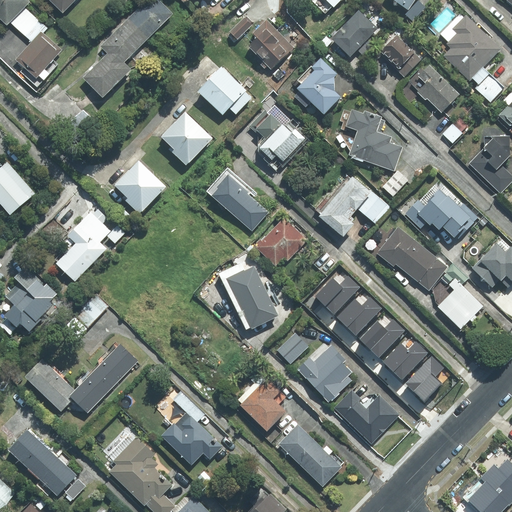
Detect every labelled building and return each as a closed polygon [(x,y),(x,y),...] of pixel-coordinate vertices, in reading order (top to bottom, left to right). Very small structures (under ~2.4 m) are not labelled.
[(34,42),(18,59),(41,79),(66,51),(46,33),(51,28),(28,7),(34,1),(32,0),(0,0),(0,14),(4,18),(12,25),(14,24),(34,42)] [(80,0),(56,0),(67,12),(80,0)] [(135,68),(130,60),(177,15),(160,0),(144,0),(102,45),(110,52),(86,78),(107,98),(135,68)] [(427,2),(423,0),(397,0),(410,8),(420,14),(427,2)] [(508,89),(494,73),(487,66),(504,50),(478,22),(477,23),(457,1),(426,29),(446,51),(472,79),(479,87),(493,103),(508,89)] [(366,12),(335,38),(352,58),(382,32),(366,12)] [(291,56),(288,53),(296,46),(271,18),(255,32),(261,39),(254,45),(275,70),(291,56)] [(401,32),(381,51),(406,76),(425,56),(401,32)] [(346,97),(340,90),(340,76),(342,73),(329,60),(320,67),(322,70),(304,86),(306,89),(298,96),(308,107),(316,100),(328,113),(346,97)] [(427,100),(430,98),(444,112),(463,94),(437,68),(433,63),(412,84),(427,100)] [(201,89),(226,115),(231,110),(236,115),(255,97),(225,66),(201,89)] [(511,105),(503,115),(511,123),(511,93),(506,99),(511,104),(511,105)] [(311,137),(291,117),(275,101),(252,124),(268,140),(263,145),(277,160),(282,155),(288,160),(311,137)] [(395,134),(381,130),(385,116),(356,107),(350,126),(360,128),(351,158),(397,171),(405,146),(392,142),(395,134)] [(163,134),(173,145),(169,149),(178,158),(182,155),(189,162),(216,137),(190,109),(163,134)] [(454,123),(445,133),(455,142),(464,132),(454,123)] [(504,194),(511,184),(511,162),(511,161),(511,159),(511,136),(496,137),(498,141),(485,149),(472,164),(504,194)] [(143,160),(118,185),(145,212),(171,186),(143,160)] [(9,161),(0,169),(0,198),(16,215),(39,192),(9,161)] [(253,193),(255,190),(232,170),(213,192),(256,230),(273,210),(253,193)] [(411,180),(401,170),(386,186),(396,196),(411,180)] [(354,175),(333,203),(323,216),(350,236),(359,223),(353,218),(359,211),(373,222),(389,200),(354,175)] [(425,232),(432,224),(453,242),(473,218),(440,189),(424,208),(415,200),(404,214),(425,232)] [(110,248),(98,238),(107,229),(91,214),(70,237),(77,243),(59,263),(80,281),(110,248)] [(280,265),(287,257),(291,260),(310,239),(287,217),(267,238),(260,246),(280,265)] [(476,228),(479,232),(474,237),(485,248),(499,234),(489,223),(485,219),(476,228)] [(400,264),(422,281),(432,289),(449,268),(439,260),(440,258),(402,228),(384,251),(380,255),(397,268),(400,264)] [(511,254),(498,242),(475,269),(495,286),(511,266),(511,254)] [(56,304),(53,301),(63,292),(53,283),(50,286),(29,265),(19,275),(23,279),(5,296),(18,309),(11,316),(28,333),(56,304)] [(253,266),(225,280),(249,328),(277,315),(253,266)] [(333,279),(316,297),(334,314),(360,287),(348,276),(339,284),(333,279)] [(455,292),(441,307),(463,329),(486,306),(459,278),(450,287),(455,292)] [(110,306),(98,295),(83,310),(95,322),(110,306)] [(355,300),(338,318),(357,336),(382,309),(370,297),(362,306),(355,300)] [(378,322),(361,340),(380,358),(405,331),(393,319),(385,328),(378,322)] [(296,331),(279,350),(294,363),(311,344),(296,331)] [(402,344),(384,362),(403,379),(429,352),(416,340),(408,349),(402,344)] [(143,362),(128,346),(124,342),(77,388),(50,360),(33,377),(65,410),(78,398),(91,412),(143,362)] [(355,367),(334,345),(321,358),(317,354),(302,369),(334,401),(355,380),(348,374),(355,367)] [(406,383),(424,400),(442,382),(436,376),(444,367),(432,356),(406,383)] [(270,376),(262,385),(259,389),(251,382),(238,397),(273,427),(289,409),(278,399),(286,390),(270,376)] [(402,414),(381,395),(369,408),(353,393),(340,408),(377,441),(402,414)] [(195,464),(207,452),(214,458),(225,447),(218,440),(188,411),(165,435),(195,464)] [(303,423),(283,442),(326,486),(345,466),(303,423)] [(59,496),(66,490),(74,499),(88,486),(79,477),(80,476),(34,428),(13,449),(59,496)] [(159,511),(170,511),(177,505),(168,496),(178,485),(152,461),(158,454),(138,434),(115,457),(119,461),(111,470),(149,506),(151,504),(159,511)] [(511,459),(494,442),(453,486),(473,504),(477,500),(485,508),(511,478),(511,459)] [(0,511),(18,493),(0,475),(0,511)] [(290,511),(293,510),(289,506),(273,492),(254,511),(290,511)] [(180,508),(175,511),(213,511),(194,493),(180,508)] [(42,511),(32,503),(24,511),(42,511)]
